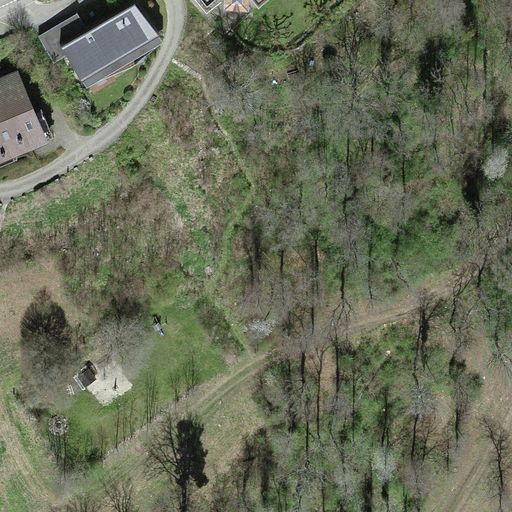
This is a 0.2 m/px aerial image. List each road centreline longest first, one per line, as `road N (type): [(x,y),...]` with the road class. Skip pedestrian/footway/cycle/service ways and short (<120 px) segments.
road 1 (track): [(511,238),(467,277),(311,337),(243,382)]
road 2 (track): [(511,404),(450,511)]
